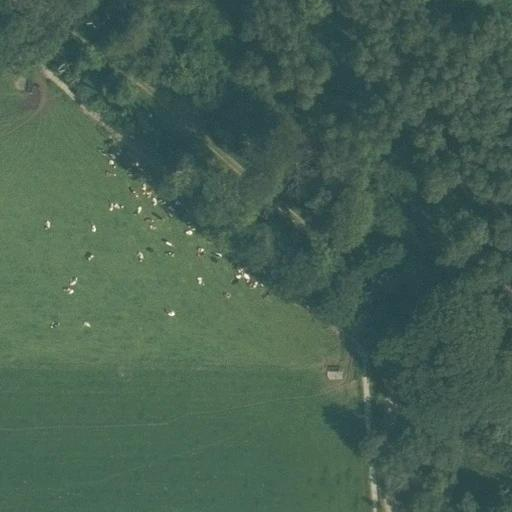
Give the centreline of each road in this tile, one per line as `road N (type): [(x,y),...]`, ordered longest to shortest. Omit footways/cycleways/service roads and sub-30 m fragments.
road 1 (track): [(377,511),(366,377),(350,336),(62,85),(0,52)]
road 2 (track): [(68,19),(511,404)]
road 3 (track): [(389,511),(388,412),(419,323)]
